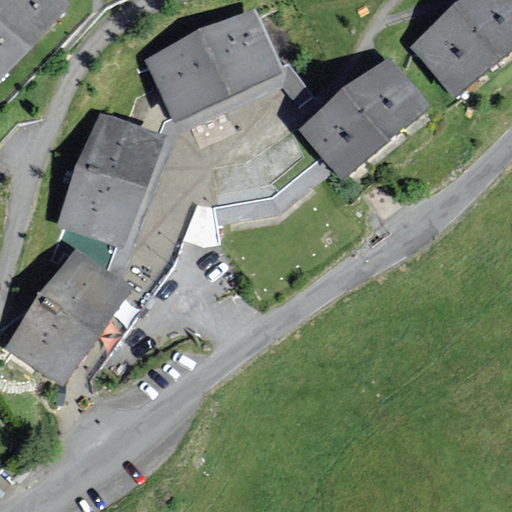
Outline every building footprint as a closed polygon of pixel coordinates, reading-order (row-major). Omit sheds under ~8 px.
[(0,0),(0,72),(64,5),(58,0),(0,0)] [(511,0),(472,0),(458,12),(418,45),(433,64),(453,88),(511,40),(511,0)] [(279,70),(254,13),(150,61),(175,117),(279,70)] [(345,95),(305,128),(321,148),(342,173),(424,107),(409,89),(387,61),(345,95)] [(303,108),(317,96),(304,79),(289,90),(303,108)] [(126,126),(103,117),(63,223),(98,236),(126,246),(165,140),(126,126)] [(122,290),(77,256),(14,344),(60,378),(122,290)]
